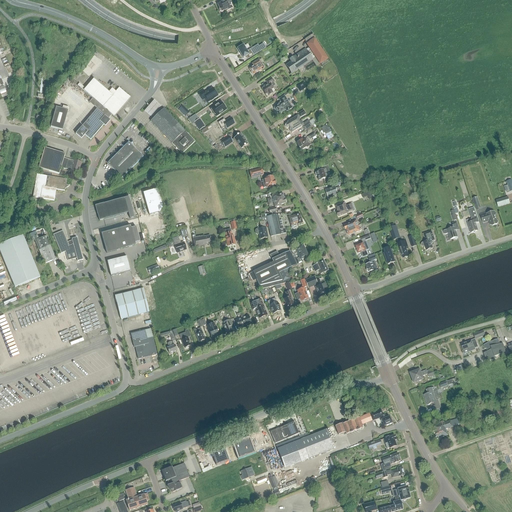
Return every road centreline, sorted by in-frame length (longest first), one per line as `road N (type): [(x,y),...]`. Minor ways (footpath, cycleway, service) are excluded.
road 1 (tertiary): [(146,462),(332,385),(388,377)]
road 2 (primary): [(310,0),(259,30),(210,41),(147,35),(85,0)]
road 3 (residential): [(326,305),(138,383),(126,381)]
road 4 (tertiary): [(324,229),(214,48)]
road 5 (residential): [(144,281),(186,262),(324,229)]
road 6 (unclassified): [(354,292),(511,236)]
road 7 (tertiary): [(30,5),(158,66)]
road 8 (tertiary): [(0,441),(126,381)]
road 9 (tertiary): [(449,490),(388,377)]
road 10 (tertiary): [(146,462),(29,511)]
